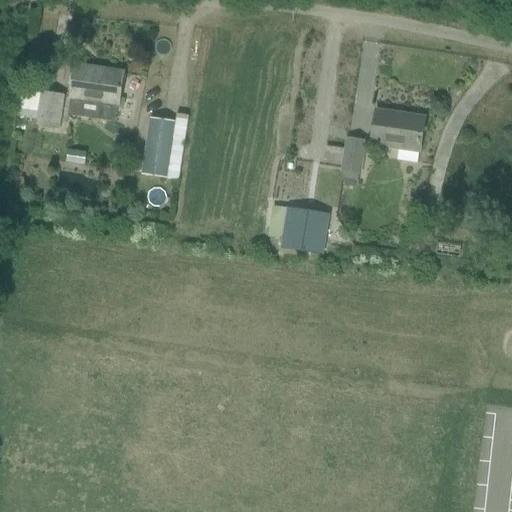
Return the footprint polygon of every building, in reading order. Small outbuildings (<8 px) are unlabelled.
[(72,87),(71,101),(100,105),(98,121),(115,124),(117,106),(118,106),(120,94),(123,75),(122,74),(122,77),(99,73),(99,71),(75,67),(72,87)] [(38,128),(57,131),(62,99),(43,96),(38,128)] [(371,145),(419,151),(424,120),(423,120),(422,122),(400,119),(400,117),(376,113),(371,145)] [(142,176),(166,180),(175,124),(152,120),(142,176)] [(341,168),(340,174),(342,174),(358,177),(361,177),(367,141),(345,138),(343,150),(341,168)] [(67,151),(65,164),(84,166),(86,154),(67,151)] [(23,177),(13,179),(16,196),(26,194),(23,177)] [(328,216),(288,210),(282,248),(322,254),(328,216)] [(436,255),(459,259),(462,247),(438,243),(436,255)]
